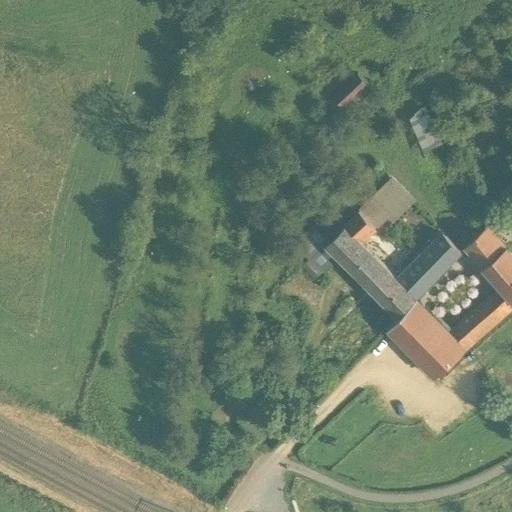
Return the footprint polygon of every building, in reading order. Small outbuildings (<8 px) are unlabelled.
[(344,107),(349,102),(362,89),(368,84),(357,73),(334,96),(344,107)] [(427,105),(408,114),(427,149),(446,140),(427,105)] [(329,240),(327,242),(340,256),(398,315),(416,297),(418,298),(463,251),(454,243),(446,234),(400,281),(361,241),(376,227),(360,210),(329,240)] [(473,240),(466,248),(475,257),(503,290),(452,334),(426,307),(418,298),(388,328),(435,376),(511,307),(511,249),(489,224),(473,240)] [(300,249),(309,259),(327,242),(329,240),(320,230),(300,249)] [(454,243),(463,251),(466,248),(473,240),(466,232),(454,243)] [(322,272),(309,259),(302,265),(315,278),(322,272)]
